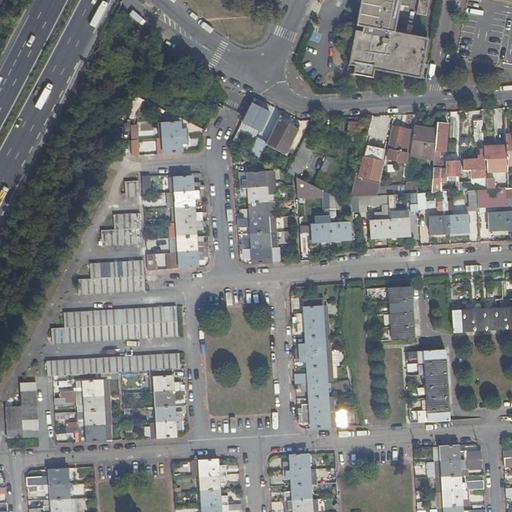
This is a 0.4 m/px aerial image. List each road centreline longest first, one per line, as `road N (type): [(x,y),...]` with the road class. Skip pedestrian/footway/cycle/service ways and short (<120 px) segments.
road 1 (residential): [(511,95),(319,106),(273,91),(251,68)]
road 2 (residential): [(511,257),(278,273)]
road 3 (motorway): [(0,186),(93,0)]
road 4 (residential): [(492,428),(288,441)]
road 5 (residential): [(288,441),(278,273)]
road 6 (residential): [(225,275),(216,134),(227,114)]
road 7 (residential): [(192,342),(31,349)]
road 8 (residential): [(199,447),(47,457)]
road 9 (residential): [(138,200),(107,201),(56,299)]
road 10 (residential): [(189,293),(56,299)]
